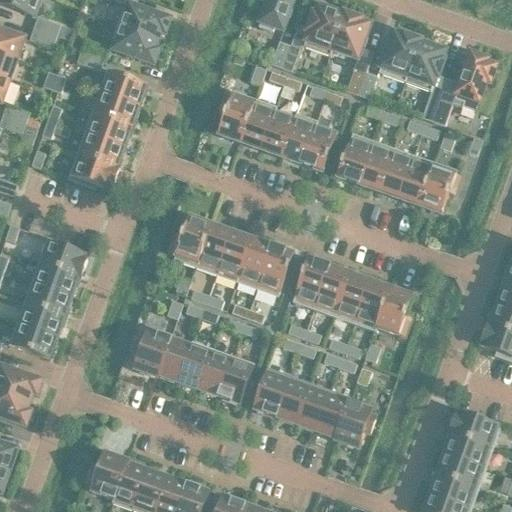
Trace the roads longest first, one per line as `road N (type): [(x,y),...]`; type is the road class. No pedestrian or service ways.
road 1 (residential): [(395,511),(479,276)]
road 2 (residential): [(122,234),(64,395)]
road 3 (residential): [(205,0),(149,160)]
road 4 (residential): [(216,449),(64,395)]
road 5 (residential): [(479,276),(333,224)]
road 6 (residential): [(393,511),(248,460)]
road 7 (residential): [(294,210),(149,160)]
road 8 (residential): [(511,44),(390,1)]
road 9 (residential): [(64,395),(23,511)]
